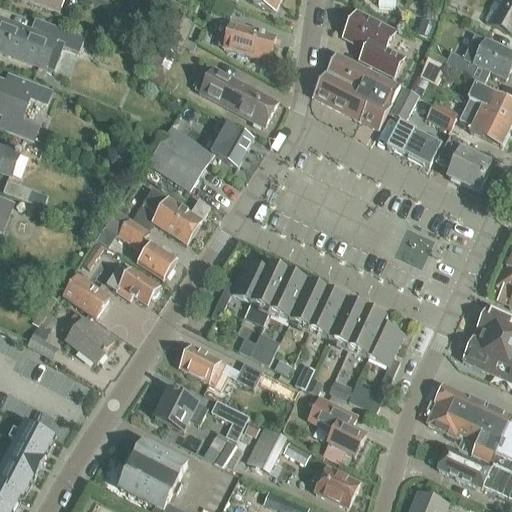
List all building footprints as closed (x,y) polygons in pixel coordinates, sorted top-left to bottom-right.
[(21,0),(60,15),(65,0),(21,0)] [(214,12),(231,20),(236,8),(219,0),(214,12)] [(256,0),(254,5),(277,15),(283,0),(256,0)] [(380,0),(379,8),(395,10),(396,0),(380,0)] [(511,0),(496,0),(491,12),(498,15),(492,27),(511,37),(511,0)] [(458,8),(448,4),(445,11),(455,15),(458,8)] [(170,15),(152,7),(143,28),(160,36),(170,15)] [(398,33),(359,14),(346,41),(372,54),(366,67),(395,82),(407,59),(389,50),(398,33)] [(173,15),(160,42),(179,50),(191,23),(173,15)] [(2,22),(0,25),(0,53),(47,72),(57,47),(80,56),(86,41),(36,21),(31,34),(2,22)] [(435,26),(421,21),(416,37),(430,41),(435,26)] [(473,26),(474,24),(468,21),(464,28),(470,31),(473,26)] [(224,52),(270,65),(278,39),(232,26),(224,52)] [(465,63),(475,66),(506,83),(511,70),(511,55),(487,44),(477,39),(465,63)] [(428,62),(428,61),(445,69),(451,57),(433,47),(426,61),(428,62)] [(315,103),(348,119),(363,126),(384,82),(370,75),(337,59),(329,77),(328,77),(315,103)] [(428,61),(428,62),(421,79),(436,88),(445,69),(428,61)] [(164,77),(161,65),(156,66),(155,64),(145,67),(139,77),(159,88),(162,84),(155,79),(164,77)] [(198,91),(227,110),(266,133),(280,109),(242,87),(212,69),(198,91)] [(381,135),(391,117),(395,109),(394,109),(402,91),(384,82),(363,126),(381,135)] [(0,117),(5,119),(0,131),(0,133),(34,146),(39,132),(22,126),(31,102),(48,108),(53,95),(19,83),(16,89),(0,83),(0,117)] [(416,88),(411,96),(417,99),(419,100),(423,92),(416,88)] [(483,110),(480,116),(511,130),(511,106),(490,97),(477,89),(474,91),(471,101),(470,103),(483,110)] [(395,109),(391,117),(404,124),(417,99),(411,96),(402,91),(394,109),(395,109)] [(503,151),(511,130),(480,116),(483,110),(470,103),(460,124),(473,130),(471,136),(503,151)] [(450,133),(458,119),(436,108),(428,122),(450,133)] [(237,171),(255,143),(220,122),(214,131),(224,137),(212,156),(216,158),(237,171)] [(416,135),(401,127),(388,151),(404,158),(429,171),(442,147),(416,135)] [(172,131),(148,168),(157,174),(192,196),(216,158),(212,156),(172,131)] [(449,180),(478,195),(492,167),(462,153),(465,147),(449,139),(436,166),(452,174),(449,180)] [(7,152),(0,149),(0,175),(11,180),(22,154),(8,149),(7,152)] [(48,201),(8,185),(3,196),(44,212),(48,201)] [(148,236),(154,227),(188,249),(203,224),(211,212),(200,205),(192,217),(169,204),(154,193),(143,208),(144,209),(131,225),(148,236)] [(0,234),(3,236),(15,206),(0,200),(0,234)] [(122,209),(119,214),(125,218),(128,213),(122,209)] [(139,268),(164,285),(178,264),(167,256),(146,242),(150,237),(148,236),(131,225),(130,224),(116,215),(106,232),(120,239),(143,255),(144,252),(148,255),(139,268)] [(83,268),(90,273),(105,251),(98,246),(83,268)] [(511,257),(497,290),(502,292),(497,303),(511,309),(511,257)] [(228,285),(211,321),(219,325),(231,297),(251,306),(266,273),(247,264),(235,289),(228,285)] [(251,306),(265,313),(270,316),(289,276),(269,267),(266,273),(251,306)] [(135,300),(148,309),(160,290),(132,272),(126,281),(116,274),(108,288),(116,295),(132,305),(135,300)] [(289,276),(270,316),(290,325),(308,285),(289,276)] [(97,323),(111,302),(77,279),(63,300),(97,323)] [(65,290),(52,282),(47,290),(61,298),(65,290)] [(308,285),(290,325),(309,334),(328,294),(308,285)] [(309,334),(321,339),(329,343),(347,303),(328,294),(309,334)] [(329,343),(344,350),(349,352),(367,312),(347,303),(329,343)] [(463,363),(463,364),(511,386),(511,317),(489,307),(463,363)] [(349,352),(355,355),(370,362),(386,327),(389,322),(367,312),(349,352)] [(83,322),(66,344),(98,368),(115,346),(83,322)] [(350,404),(378,417),(401,365),(393,362),(405,336),(386,327),(370,362),(389,371),(377,396),(358,387),(350,404)] [(38,332),(35,339),(45,344),(48,337),(38,332)] [(35,339),(32,344),(29,349),(53,362),(58,351),(45,344),(35,339)] [(269,370),(279,348),(259,339),(256,347),(249,361),(255,364),(269,370)] [(245,342),(238,356),(249,361),(256,347),(245,342)] [(210,386),(216,389),(224,373),(222,372),(225,367),(222,365),(193,350),(181,373),(209,388),(210,386)] [(255,393),(263,375),(244,366),(235,383),(255,393)] [(281,366),(277,374),(287,379),(291,372),(281,366)] [(314,374),(305,370),(297,389),(306,393),(314,374)] [(308,393),(319,398),(324,389),(312,384),(308,393)] [(354,393),(335,385),(330,397),(349,405),(354,393)] [(511,421),(443,390),(427,428),(457,440),(463,443),(464,441),(479,448),(474,460),(477,462),(510,477),(511,472),(511,421)] [(184,437),(190,426),(200,431),(208,413),(170,394),(155,423),(184,437)] [(335,435),(328,448),(323,459),(339,467),(345,456),(355,462),(367,439),(352,432),(359,419),(320,400),(313,415),(309,422),(335,435)] [(226,441),(230,442),(243,417),(218,404),(212,416),(233,427),(226,441)] [(237,446),(250,421),(243,417),(230,442),(237,446)] [(13,446),(46,463),(47,461),(46,461),(56,441),(24,424),(13,446)] [(246,437),(257,442),(262,431),(251,426),(246,437)] [(269,478),(286,445),(264,433),(247,467),(269,478)] [(219,463),(227,468),(238,450),(230,445),(219,463)] [(13,446),(3,465),(36,482),(46,463),(13,446)] [(178,486),(187,468),(143,446),(120,492),(157,511),(175,511),(167,508),(172,497),(176,499),(182,488),(178,486)] [(284,457),(306,469),(312,458),(290,446),(284,457)] [(483,491),(511,503),(511,479),(477,463),(477,462),(474,460),(472,463),(449,453),(440,474),(482,493),(483,491)] [(0,487),(25,501),(34,484),(35,484),(36,482),(3,465),(0,470),(0,487)] [(316,497),(347,511),(348,511),(360,487),(328,472),(316,497)] [(0,511),(16,511),(23,501),(25,502),(25,501),(0,487),(0,511)] [(412,511),(447,511),(449,509),(419,496),(412,511)] [(309,511),(284,502),(279,511),(309,511)]
